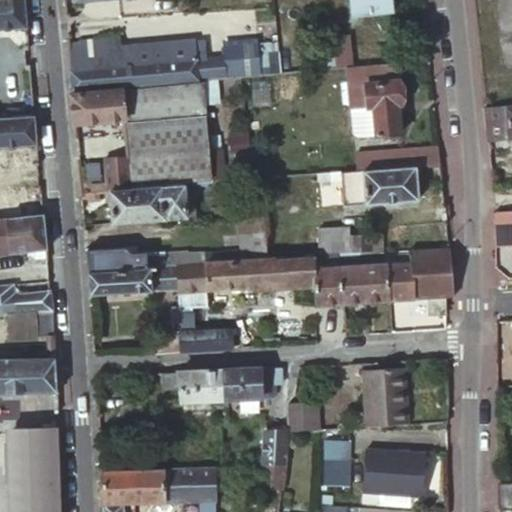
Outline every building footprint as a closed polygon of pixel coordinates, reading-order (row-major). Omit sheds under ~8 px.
[(26,23),(24,0),(0,0),(0,26),(27,25),(26,23)] [(351,0),(353,14),(392,10),(391,0),(351,0)] [(256,33),(217,37),(218,52),(258,48),(256,33)] [(334,35),(337,67),(348,65),(353,65),(351,34),(334,35)] [(70,70),(71,90),(197,79),(203,78),(223,77),(222,67),(221,57),(196,59),(194,59),(163,62),(121,66),(118,36),(67,40),(70,70)] [(292,38),(294,68),(311,67),(308,37),(292,38)] [(163,62),(194,59),(193,41),(161,44),(163,62)] [(351,108),(368,106),(375,105),(378,136),(401,133),(398,103),(402,103),(400,80),(398,61),(380,63),(366,64),(359,65),(353,65),(348,65),(351,108)] [(223,77),(259,74),(258,63),(222,67),(223,77)] [(208,111),(206,111),(203,81),(72,93),(70,93),(73,123),(123,118),(125,156),(102,158),(104,180),(105,191),(110,190),(128,189),(143,187),(165,186),(185,184),(192,183),(214,181),(210,148),(212,148),(208,111)] [(511,105),(507,106),(485,107),(487,139),(509,137),(511,137),(511,105)] [(0,117),(0,146),(37,145),(34,115),(0,117)] [(441,164),(440,149),(364,155),(365,170),(416,166),(441,164)] [(365,170),(344,172),(345,205),(419,199),(416,166),(365,170)] [(97,191),(105,191),(104,180),(79,181),(80,192),(97,191)] [(192,183),(185,184),(188,218),(195,217),(192,183)] [(165,186),(143,187),(144,199),(142,202),(144,222),(147,222),(147,220),(188,218),(185,184),(165,186)] [(0,218),(44,213),(42,187),(27,188),(28,198),(6,199),(0,200),(0,218)] [(128,189),(110,190),(113,223),(131,222),(131,223),(144,222),(142,202),(144,199),(143,187),(128,189)] [(28,198),(27,188),(5,190),(6,199),(28,198)] [(511,210),(495,211),(495,225),(511,223),(511,210)] [(44,213),(0,218),(0,254),(26,251),(26,258),(48,255),(44,213)] [(267,235),(267,229),(266,219),(238,222),(238,232),(239,237),(267,235)] [(320,253),(351,251),(350,227),(319,229),(320,253)] [(352,235),(352,252),(362,252),(372,251),(371,233),(352,235)] [(383,233),(371,233),(372,251),(372,252),(384,252),(383,233)] [(115,248),(87,250),(88,272),(176,266),(269,259),(267,235),(239,237),(240,252),(189,254),(188,252),(165,253),(165,251),(146,252),(140,251),(139,252),(131,253),(126,248),(120,248),(115,250),(115,248)] [(437,296),(446,296),(454,296),(451,248),(410,250),(411,262),(387,264),(389,298),(392,298),(414,297),(429,296),(437,296)] [(372,251),(362,252),(363,261),(385,260),(384,252),(372,252),(372,251)] [(352,252),(338,253),(339,263),(363,261),(362,252),(352,252)] [(315,255),(315,256),(316,264),(339,263),(338,253),(323,253),(324,255),(315,255)] [(316,264),(315,256),(269,259),(176,266),(178,289),(178,290),(206,289),(248,286),(248,289),(315,285),(314,269),(316,269),(316,264)] [(389,298),(387,264),(385,264),(379,264),(363,265),(366,300),(381,298),(389,298)] [(366,300),(363,265),(344,267),(340,267),(343,302),(345,302),(353,301),(366,300)] [(176,266),(88,272),(89,294),(178,289),(176,266)] [(316,304),(317,304),(343,302),(340,267),(316,269),(314,269),(315,285),(316,304)] [(54,311),(51,288),(21,291),(20,283),(0,285),(0,313),(12,313),(54,311)] [(180,330),(193,330),(192,314),(192,313),(192,308),(208,307),(206,289),(178,290),(179,306),(180,330)] [(437,296),(429,296),(429,314),(446,314),(446,296),(437,296)] [(181,351),(180,330),(179,306),(172,306),(172,320),(156,321),(156,332),(152,332),(153,353),(181,351)] [(193,330),(180,330),(181,351),(232,348),(231,328),(193,330)] [(0,393),(58,391),(56,359),(0,360),(0,393)] [(283,366),(223,369),(225,399),(274,396),(276,389),(276,382),(276,377),(283,376),(283,366)] [(223,369),(178,372),(163,372),(164,387),(165,401),(179,401),(214,399),(214,403),(225,403),(225,399),(223,369)] [(398,369),(363,370),(365,427),(407,424),(406,394),(399,394),(398,369)] [(147,373),(148,388),(164,387),(163,372),(147,373)] [(317,402),(288,404),(287,405),(287,417),(317,415),(317,402)] [(317,415),(287,417),(287,431),(287,432),(318,430),(317,415)] [(18,429),(19,454),(21,503),(55,502),(54,453),(52,428),(18,429)] [(286,463),(287,432),(287,431),(265,432),(263,463),(286,463)] [(348,501),(350,442),(323,441),(323,471),(322,494),(321,500),(348,501)] [(99,451),(100,472),(124,471),(122,448),(106,449),(106,451),(99,451)] [(398,453),(366,451),(364,494),(424,497),(426,454),(409,453),(406,456),(398,456),(398,453)] [(286,463),(263,463),(258,496),(281,500),(286,463)] [(101,486),(101,511),(124,511),(124,503),(200,499),(200,511),(216,511),(216,498),(217,498),(215,466),(146,470),(124,471),(100,472),(101,486)] [(511,483),(500,483),(500,511),(510,511),(511,508),(511,483)] [(55,511),(55,502),(21,504),(21,511),(55,511)]
